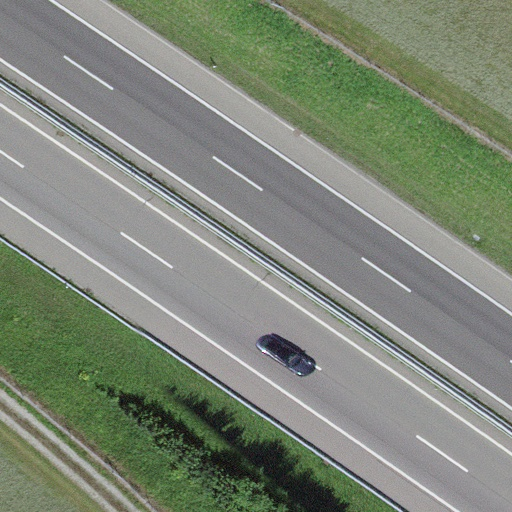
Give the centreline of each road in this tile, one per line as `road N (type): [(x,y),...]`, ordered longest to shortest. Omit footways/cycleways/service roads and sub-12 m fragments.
road 1 (motorway): [(0,154),(511,505)]
road 2 (motorway): [(511,362),(0,13)]
road 3 (track): [(0,391),(141,511)]
